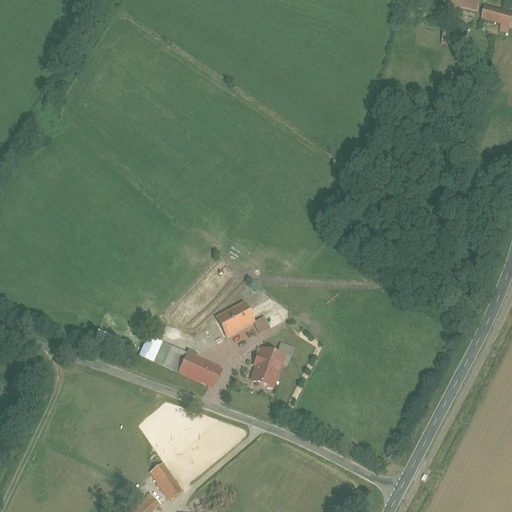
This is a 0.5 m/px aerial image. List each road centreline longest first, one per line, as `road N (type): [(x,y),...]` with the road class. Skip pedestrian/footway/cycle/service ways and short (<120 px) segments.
road 1 (unclassified): [(0,331),(290,435),(401,490)]
road 2 (tertiary): [(511,268),(401,490)]
road 3 (track): [(50,349),(61,388),(2,511)]
